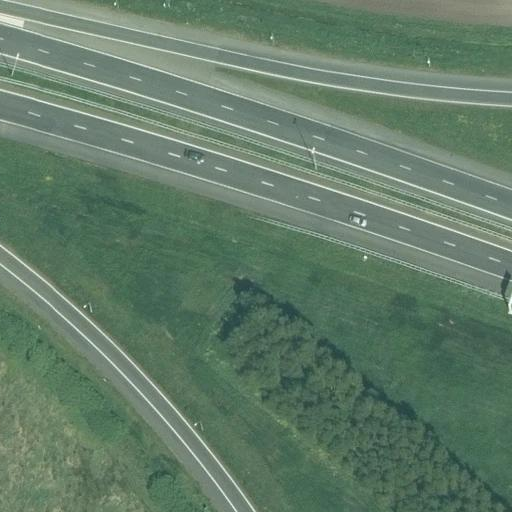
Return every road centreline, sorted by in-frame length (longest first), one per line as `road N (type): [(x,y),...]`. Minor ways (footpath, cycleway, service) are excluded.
road 1 (motorway): [(511,207),(0,41)]
road 2 (motorway): [(0,108),(273,187),(511,268)]
road 3 (motorway): [(511,101),(277,71),(0,11)]
road 4 (motorway): [(0,263),(126,375),(237,511)]
